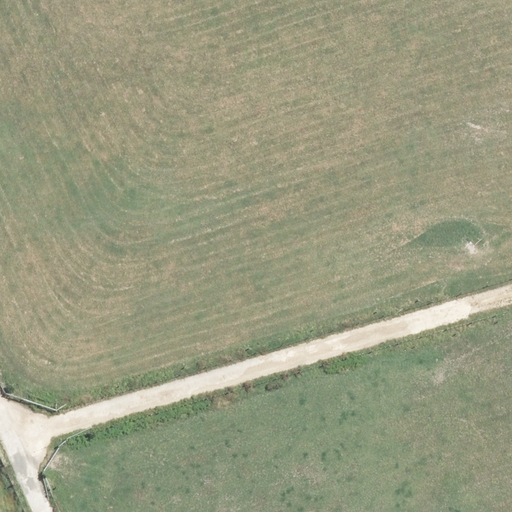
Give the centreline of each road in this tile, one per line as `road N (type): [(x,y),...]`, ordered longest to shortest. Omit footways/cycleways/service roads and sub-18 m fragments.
road 1 (track): [(511,301),(15,433)]
road 2 (track): [(47,511),(0,400)]
